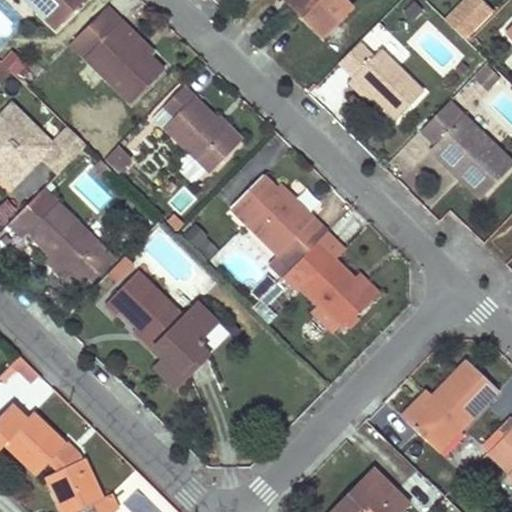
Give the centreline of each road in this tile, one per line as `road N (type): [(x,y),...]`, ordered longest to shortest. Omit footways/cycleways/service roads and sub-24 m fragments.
road 1 (residential): [(455,286),(176,0)]
road 2 (residential): [(234,511),(455,286)]
road 3 (residential): [(0,299),(208,511)]
